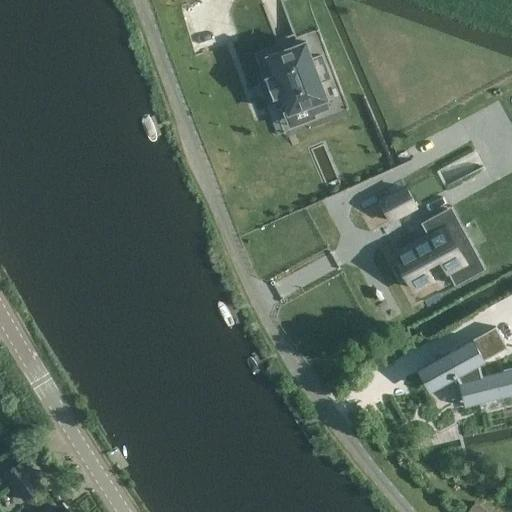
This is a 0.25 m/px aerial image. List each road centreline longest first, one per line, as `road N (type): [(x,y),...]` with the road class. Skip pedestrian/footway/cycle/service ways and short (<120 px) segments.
road 1 (unclassified): [(412,511),(313,388),(250,277),(142,0)]
road 2 (tertiary): [(125,511),(0,305)]
